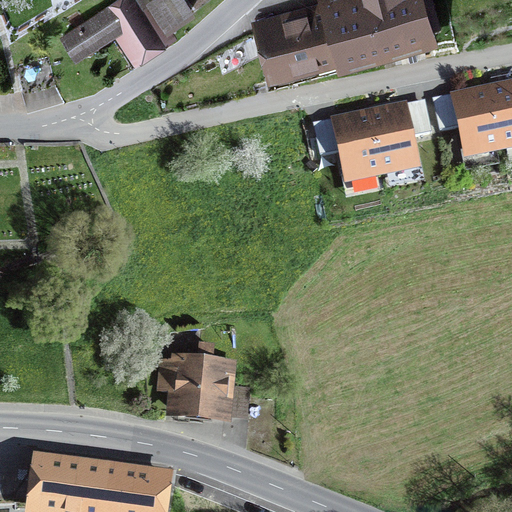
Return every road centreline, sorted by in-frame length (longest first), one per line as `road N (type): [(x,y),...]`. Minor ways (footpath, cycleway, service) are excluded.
road 1 (residential): [(75,118),(107,139),(511,52)]
road 2 (secondary): [(340,511),(170,448),(0,426)]
road 3 (unclassified): [(231,0),(143,76),(75,118)]
